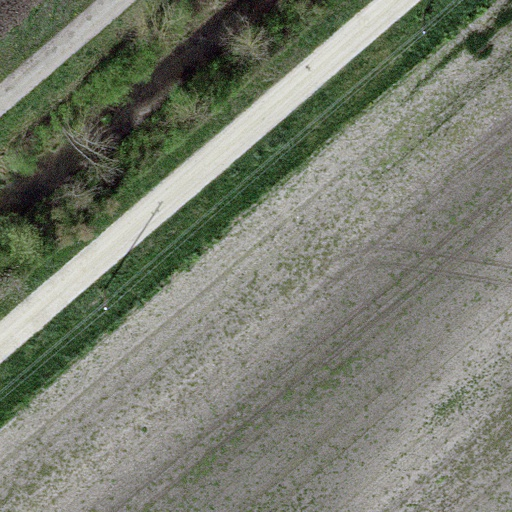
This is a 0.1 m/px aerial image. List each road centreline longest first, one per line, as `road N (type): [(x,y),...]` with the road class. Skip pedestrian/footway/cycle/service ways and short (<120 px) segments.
road 1 (unclassified): [(0,351),(406,0)]
road 2 (track): [(124,0),(0,109)]
